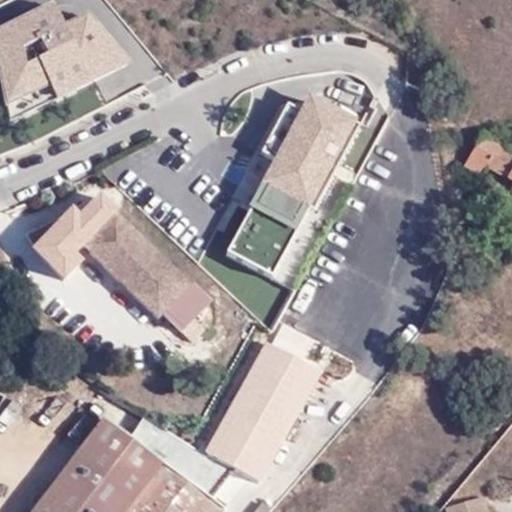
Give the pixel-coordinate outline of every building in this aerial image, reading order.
[(72,96),(123,71),(84,22),(62,34),(50,11),(0,36),(0,102),(5,126),(71,94),(72,96)] [(361,132),(311,105),(304,118),(289,111),(263,159),(278,167),(265,190),(315,218),(361,132)] [(511,160),(481,143),(461,179),(477,190),(484,180),(511,195),(511,160)] [(183,336),(209,308),(117,219),(84,252),(159,325),(165,319),(183,336)] [(353,353),(390,286),(322,250),(287,318),(353,353)] [(0,344),(8,334),(0,328),(0,344)] [(164,428),(159,434),(147,449),(100,511),(220,511),(249,474),(262,480),(320,370),(266,342),(261,350),(207,453),(164,428)] [(122,431),(147,449),(159,434),(134,415),(122,431)] [(32,511),(100,511),(147,449),(122,431),(104,417),(32,511)]
